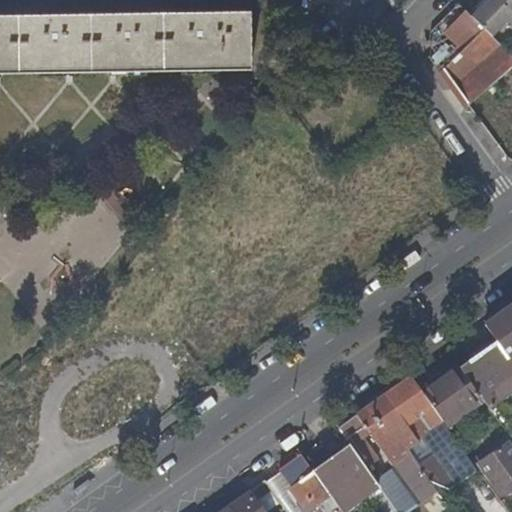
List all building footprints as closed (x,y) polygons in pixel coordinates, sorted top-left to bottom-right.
[(511,0),(490,0),(473,17),(491,35),(504,22),(510,27),(511,24),(511,0)] [(454,85),(468,105),(511,67),(511,55),(491,35),(473,17),(468,12),(447,34),(462,48),(436,68),(451,88),(454,85)] [(238,15),(0,17),(0,75),(240,72),(239,56),(238,15)] [(121,314),(144,328),(151,316),(128,302),(121,314)] [(511,302),(484,322),(498,342),(510,359),(511,361),(511,302)] [(128,315),(7,376),(20,400),(140,340),(128,315)] [(511,361),(510,359),(498,342),(460,368),(461,368),(473,385),(485,401),(490,408),(511,393),(511,361)] [(460,368),(458,363),(421,389),(424,394),(461,368),(460,368)] [(473,385),(461,368),(424,394),(455,437),(470,427),(462,417),(485,401),(473,385)] [(446,444),(455,437),(424,394),(421,389),(410,374),(373,401),(406,446),(434,427),(446,444)] [(406,446),(373,401),(337,427),(348,442),(367,469),(379,460),(362,436),(371,430),(374,433),(372,434),(422,501),(438,490),(418,462),(406,446)] [(338,505),(364,488),(376,480),(367,469),(348,442),(333,453),(337,459),(333,461),(330,455),(311,468),(338,505)] [(502,494),(511,486),(511,447),(509,443),(480,463),(502,494)] [(433,452),(418,462),(438,490),(453,479),(433,452)] [(316,504),(304,511),(343,511),(338,505),(311,468),(300,453),(278,469),(290,485),(299,480),(316,504)] [(478,492),(490,483),(477,466),(466,475),(478,492)] [(456,483),(453,479),(438,490),(440,494),(456,483)] [(364,488),(381,511),(399,511),(376,480),(364,488)] [(266,511),(250,489),(238,498),(227,505),(231,511),(266,511)]
